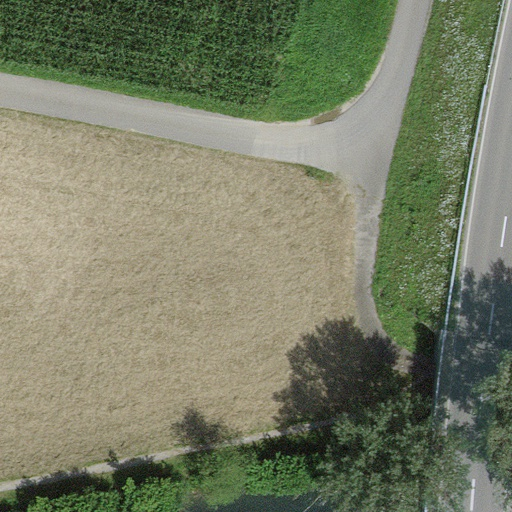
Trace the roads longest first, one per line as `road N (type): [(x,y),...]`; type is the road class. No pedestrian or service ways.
road 1 (secondary): [(473,511),(491,338)]
road 2 (secondary): [(511,191),(491,338)]
